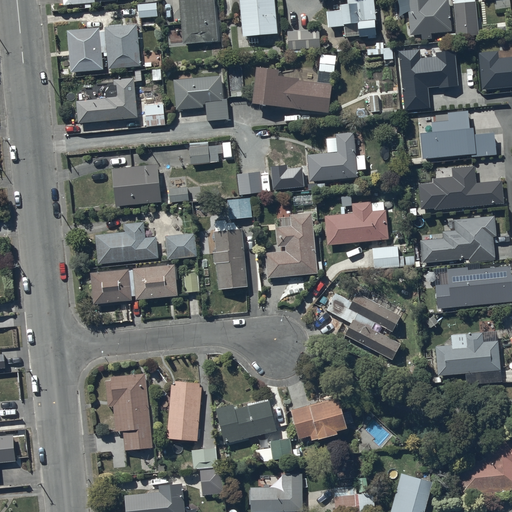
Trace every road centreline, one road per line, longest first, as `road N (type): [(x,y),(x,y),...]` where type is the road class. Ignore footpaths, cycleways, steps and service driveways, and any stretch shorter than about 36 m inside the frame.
road 1 (residential): [(50,350),(16,0)]
road 2 (residential): [(50,350),(224,333),(278,346)]
road 3 (residential): [(66,511),(50,350)]
